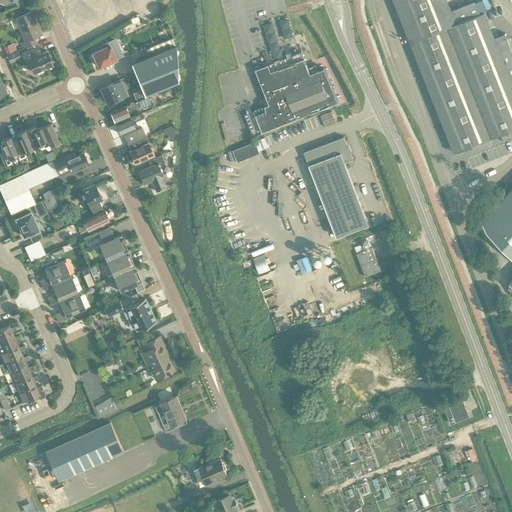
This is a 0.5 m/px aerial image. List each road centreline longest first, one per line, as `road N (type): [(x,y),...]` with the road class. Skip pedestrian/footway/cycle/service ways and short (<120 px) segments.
road 1 (secondary): [(511,444),(399,151),(347,42)]
road 2 (residential): [(203,366),(79,84)]
road 3 (unclassified): [(450,197),(379,0)]
road 4 (track): [(323,494),(502,418)]
road 5 (residential): [(0,433),(56,408),(68,394),(31,299)]
road 6 (unclassified): [(511,354),(450,197)]
road 7 (unclassified): [(267,511),(203,366)]
